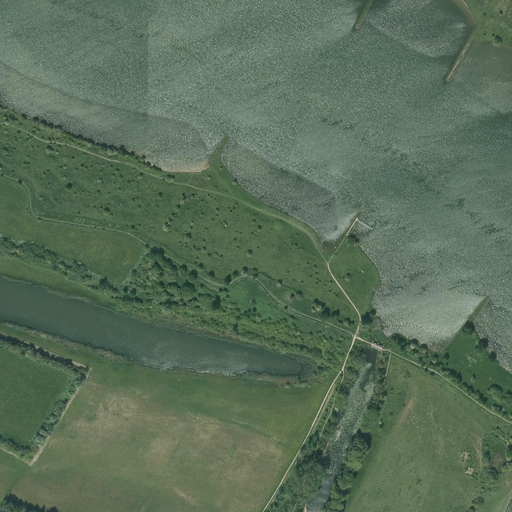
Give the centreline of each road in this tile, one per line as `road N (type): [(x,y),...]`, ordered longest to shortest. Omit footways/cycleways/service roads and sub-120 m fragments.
road 1 (track): [(355,336),(299,313),(249,276),(219,286),(128,233),(34,216),(25,185),(0,173)]
road 2 (track): [(416,363),(419,382),(477,424),(467,463),(425,511)]
